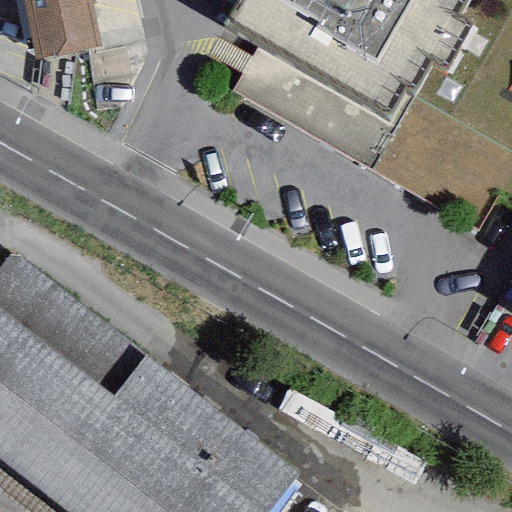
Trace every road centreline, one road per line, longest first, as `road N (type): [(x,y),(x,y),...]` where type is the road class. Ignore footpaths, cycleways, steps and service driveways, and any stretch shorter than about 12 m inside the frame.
road 1 (unclassified): [(123,215),(511,435)]
road 2 (residential): [(196,0),(205,43),(123,215)]
road 3 (unclassified): [(0,144),(123,215)]
